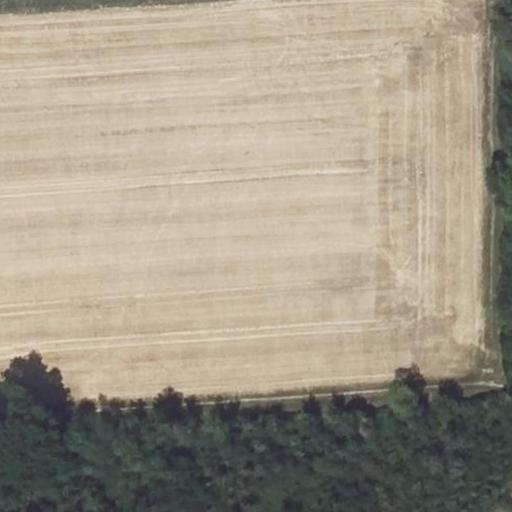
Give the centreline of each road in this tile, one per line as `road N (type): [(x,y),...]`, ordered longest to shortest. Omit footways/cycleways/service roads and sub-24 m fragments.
road 1 (track): [(499,378),(0,422)]
road 2 (track): [(506,2),(499,378)]
